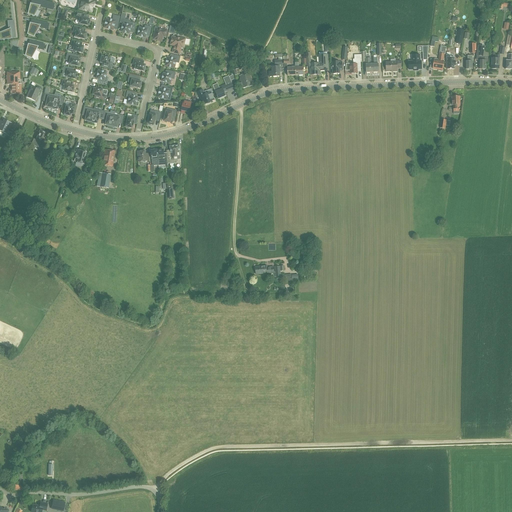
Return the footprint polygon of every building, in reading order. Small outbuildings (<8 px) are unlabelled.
[(34,15),(37,10),(38,10),(39,7),(39,6),(52,10),(53,10),(54,4),(39,0),(31,0),(28,13),(34,16),(34,15)] [(79,9),(91,12),(94,2),(92,2),(92,0),(84,0),(85,0),(84,0),(79,0),(77,9),(79,9)] [(90,19),(88,19),(88,16),(84,15),(77,13),(75,19),(79,20),(78,23),(79,24),(79,25),(82,25),(83,25),(88,26),(88,25),(89,25),(90,23),(89,22),(90,19)] [(120,17),(114,15),(112,20),(106,19),(106,22),(105,22),(104,24),(105,25),(104,28),(113,30),(115,24),(118,25),(120,17)] [(48,24),(31,19),(29,26),(27,34),(33,36),(38,27),(45,29),(47,29),(48,24)] [(0,33),(0,39),(0,40),(15,38),(13,20),(7,21),(8,30),(0,33)] [(122,23),(121,28),(122,28),(121,32),(129,34),(130,32),(134,33),(136,24),(129,22),(128,25),(126,25),(126,24),(122,23)] [(145,26),(144,29),(143,29),(143,28),(139,27),(138,31),(139,31),(138,36),(146,38),(146,36),(149,37),(151,27),(145,26)] [(73,32),(75,33),(74,38),(79,39),(79,38),(85,39),(86,39),(87,36),(86,36),(86,33),(84,32),(85,29),(74,27),(73,32)] [(167,31),(159,29),(159,28),(155,27),(154,31),(155,31),(153,38),(159,40),(160,37),(162,38),(163,36),(166,37),(167,31)] [(456,34),(458,35),(457,43),(462,44),(464,30),(459,29),(458,31),(456,31),(456,34)] [(180,38),(172,37),(170,45),(174,46),(172,53),(180,54),(181,48),(183,48),(184,44),(185,39),(180,38)] [(43,50),(45,45),(29,41),(26,55),(31,58),(31,57),(36,48),(43,50)] [(71,46),(73,47),(73,48),(72,51),(76,52),(82,53),(82,52),(83,53),(83,50),(82,49),(83,47),(81,46),(81,43),(72,41),(71,46)] [(479,60),(479,69),(486,69),(486,62),(488,62),(488,57),(484,57),(485,47),(478,45),(476,60),(479,60)] [(433,69),(439,70),(439,71),(442,71),(442,70),(443,70),(444,61),(443,61),(444,54),(445,54),(446,47),(441,46),(440,53),(439,53),(438,60),(434,60),(431,59),(430,63),(431,63),(430,68),(433,69)] [(317,75),(317,63),(311,64),(310,52),(306,53),(306,65),(310,65),(310,75),(317,75)] [(450,53),(447,53),(446,58),(447,58),(447,69),(454,69),(454,66),(456,66),(456,61),(454,61),(454,57),(450,57),(450,53)] [(69,61),(69,64),(69,65),(73,66),(73,65),(78,66),(80,66),(80,64),(79,63),(80,60),(74,59),(74,56),(67,54),(66,60),(69,61)] [(280,58),(280,61),(275,61),(275,67),(272,67),(272,72),(269,72),(269,77),(280,76),(279,67),(282,67),(282,60),(282,58),(282,54),(275,54),(275,58),(280,58)] [(179,63),(180,57),(174,55),(173,58),(167,57),(165,66),(168,67),(169,68),(171,68),(174,68),(176,62),(179,63)] [(317,63),(317,75),(320,74),(320,70),(325,70),(325,66),(328,66),(327,55),(319,55),(319,63),(317,63)] [(422,69),(422,61),(420,61),(420,55),(412,55),(413,61),(410,61),(410,70),(414,69),(414,71),(418,70),(418,69),(422,69)] [(110,63),(111,58),(107,57),(107,58),(101,56),(101,57),(100,57),(100,60),(100,63),(102,63),(101,66),(111,69),(112,63),(110,63)] [(295,75),(295,68),(291,68),(291,64),(289,64),(289,59),(288,59),(287,56),(283,56),(283,59),(284,64),(287,64),(287,68),(287,76),(295,75)] [(143,61),(134,59),(133,65),(135,65),(134,70),(138,71),(138,70),(143,71),(144,71),(145,68),(144,68),(145,65),(143,64),(143,61)] [(350,64),(346,64),(345,70),(350,70),(350,73),(357,73),(357,66),(360,66),(360,59),(353,59),(353,64),(350,64)] [(385,64),(386,64),(386,70),(393,70),(393,71),(397,71),(397,68),(401,68),(401,61),(396,61),(396,62),(390,63),(390,59),(389,59),(384,59),(384,60),(384,63),(385,64)] [(295,68),(295,75),(303,75),(303,67),(299,67),(299,62),(295,63),(295,68)] [(339,63),(339,62),(332,62),(332,65),(331,65),(331,69),(333,69),(333,74),(340,74),(339,70),(342,70),(342,63),(339,63)] [(71,71),(71,68),(64,67),(63,73),(66,73),(66,77),(66,78),(69,79),(69,78),(75,79),(76,79),(77,76),(76,76),(77,73),(71,71)] [(175,73),(166,70),(165,74),(164,73),(162,81),(167,83),(166,83),(170,84),(171,80),(170,80),(171,78),(174,79),(175,73)] [(97,83),(106,85),(108,78),(105,77),(105,76),(106,76),(107,72),(103,71),(103,72),(98,71),(96,79),(98,79),(97,83)] [(7,75),(7,84),(10,84),(11,94),(21,94),(21,84),(17,84),(17,79),(19,79),(19,75),(19,72),(7,72),(7,75)] [(239,89),(243,87),(243,88),(253,86),(252,82),(249,73),(240,76),(241,82),(237,84),(239,89)] [(136,77),(129,75),(128,82),(130,83),(130,86),(131,86),(131,87),(133,88),(134,87),(139,88),(140,88),(141,88),(141,86),(140,85),(141,82),(135,81),(136,77)] [(226,96),(224,92),(233,88),(229,77),(225,79),(227,84),(218,88),(217,85),(215,85),(213,86),(218,99),(226,96)] [(71,85),(72,82),(63,80),(61,86),(64,86),(63,87),(62,91),(66,92),(66,91),(72,92),(73,92),(74,89),(73,89),(74,86),(71,85)] [(31,87),(30,86),(28,90),(30,90),(27,97),(35,101),(39,91),(40,91),(41,89),(41,88),(38,86),(36,87),(36,89),(31,87)] [(167,86),(166,89),(160,88),(158,97),(161,98),(161,99),(163,100),(164,99),(167,99),(168,93),(171,94),(173,88),(167,86)] [(103,94),(102,94),(103,90),(100,89),(99,90),(94,88),(94,89),(93,89),(92,92),(93,92),(92,95),(95,95),(94,98),(103,101),(105,95),(102,95),(103,94)] [(200,100),(203,99),(205,104),(212,102),(212,101),(214,100),(211,92),(209,93),(207,91),(204,92),(203,90),(197,93),(195,93),(195,95),(197,100),(199,99),(200,100)] [(136,94),(127,91),(125,98),(128,99),(128,100),(127,100),(126,104),(130,105),(130,104),(135,105),(137,97),(135,97),(136,94)] [(51,109),(54,95),(45,93),(43,99),(47,100),(45,107),(48,107),(48,108),(51,109)] [(54,95),(51,109),(54,110),(55,109),(57,109),(59,103),(62,104),(63,98),(60,97),(60,98),(54,96),(54,95)] [(189,112),(191,102),(184,101),(182,110),(181,112),(185,113),(185,111),(189,112)] [(76,105),(70,104),(70,106),(69,106),(65,105),(64,109),(65,109),(64,115),(64,116),(67,116),(67,115),(70,116),(71,114),(74,114),(76,105)] [(90,123),(94,110),(84,107),(82,113),(86,114),(85,121),(87,121),(87,122),(90,123)] [(176,111),(170,109),(167,108),(166,111),(166,112),(165,113),(164,115),(165,115),(164,121),(165,122),(166,123),(167,122),(170,123),(172,116),(175,117),(176,111)] [(94,110),(90,123),(93,124),(94,123),(97,124),(98,117),(102,118),(104,111),(103,112),(94,110)] [(151,110),(150,114),(150,115),(149,115),(148,117),(149,118),(148,124),(148,125),(150,125),(151,125),(154,125),(155,119),(159,120),(161,112),(155,111),(151,110)] [(104,111),(102,118),(106,119),(105,125),(107,125),(107,126),(111,127),(114,115),(113,115),(113,117),(109,116),(110,113),(104,111)] [(114,115),(111,127),(114,128),(114,127),(117,128),(118,121),(121,122),(123,116),(117,114),(117,115),(114,115)] [(131,118),(128,117),(127,118),(127,117),(126,121),(126,122),(125,127),(126,127),(126,128),(128,128),(129,128),(132,128),(133,122),(136,123),(138,116),(132,115),(131,118)] [(0,131),(7,134),(11,123),(7,121),(4,120),(3,123),(0,121),(0,131)] [(40,131),(36,139),(36,140),(33,139),(31,143),(34,145),(41,147),(43,142),(44,142),(45,140),(44,139),(47,134),(46,134),(46,133),(44,131),(43,132),(40,131)] [(168,161),(168,163),(168,164),(168,163),(175,163),(175,160),(180,159),(180,156),(179,152),(180,152),(179,145),(170,146),(171,153),(167,153),(167,156),(167,161),(168,161)] [(84,159),(86,152),(78,150),(77,154),(76,154),(74,161),(76,161),(75,162),(84,164),(85,159),(84,159)] [(105,150),(102,165),(107,166),(112,167),(114,152),(110,151),(105,150)] [(164,150),(157,150),(158,158),(158,165),(159,165),(165,165),(165,163),(168,163),(168,161),(167,161),(167,156),(164,156),(164,150)] [(145,154),(145,151),(138,152),(138,162),(149,161),(148,154),(145,154)] [(76,171),(74,171),(75,169),(69,168),(67,176),(73,178),(76,171)] [(110,175),(102,173),(100,187),(108,188),(110,175)] [(266,267),(265,266),(255,267),(256,275),(265,274),(265,271),(266,267)] [(11,491),(24,490),(23,479),(22,471),(14,471),(14,480),(11,480),(11,491)] [(52,506),(51,509),(63,511),(64,508),(65,503),(53,500),(52,506)] [(46,511),(47,504),(40,502),(41,503),(41,506),(32,505),(31,511),(32,511),(41,511),(42,510),(46,511)]
